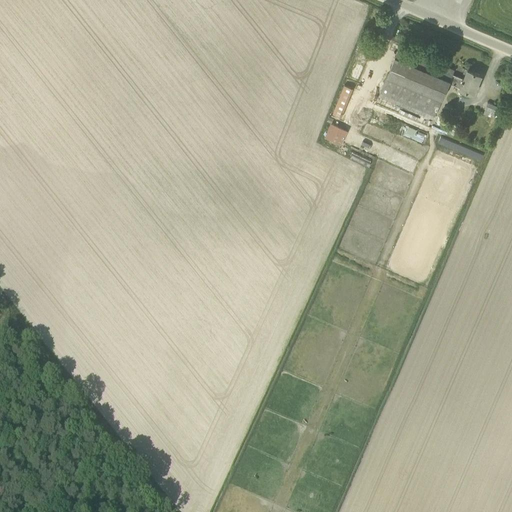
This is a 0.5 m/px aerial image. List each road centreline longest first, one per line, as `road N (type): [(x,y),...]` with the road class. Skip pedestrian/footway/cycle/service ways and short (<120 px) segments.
road 1 (track): [(169,511),(0,301)]
road 2 (tertiary): [(511,52),(390,0)]
